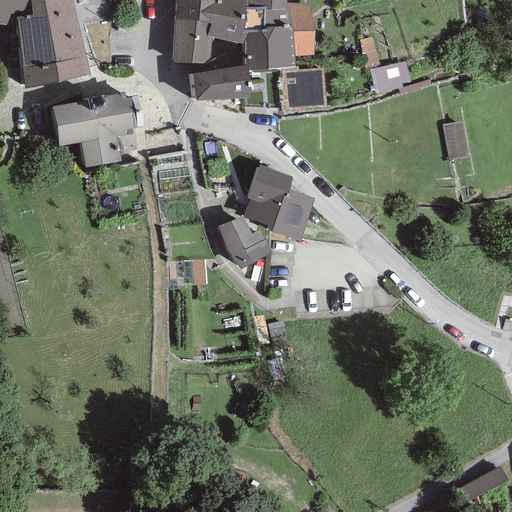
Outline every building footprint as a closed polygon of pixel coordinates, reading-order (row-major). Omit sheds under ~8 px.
[(0,0),(0,24),(17,26),(15,18),(32,16),(30,0),(0,0)] [(15,18),(17,26),(27,89),(89,76),(71,0),(30,0),(32,16),(15,18)] [(174,0),(172,62),(208,64),(209,42),(210,0),(174,0)] [(210,0),(209,42),(211,42),(244,44),(245,31),(263,32),(265,11),(265,8),(245,7),(245,0),(210,0)] [(286,3),(286,0),(245,0),(245,7),(265,8),(265,11),(286,10),(286,3)] [(311,3),(286,3),(286,10),(293,57),(315,55),(311,3)] [(278,68),(295,67),(293,57),(286,10),(265,11),(263,32),(245,31),(244,44),(244,65),(244,71),(248,71),(278,68)] [(408,64),(373,69),(376,93),(412,88),(408,64)] [(250,97),(248,71),(244,71),(244,65),(189,76),(190,98),(195,98),(196,102),(250,97)] [(297,67),(295,67),(278,68),(282,111),(326,107),(323,69),(298,71),(297,67)] [(81,102),(52,107),(59,146),(80,142),(85,167),(121,160),(116,137),(133,134),(132,129),(143,127),(137,96),(125,98),(124,93),(103,97),(103,95),(81,100),(81,102)] [(459,122),(440,126),(447,162),(466,158),(459,122)] [(293,177),(257,165),(245,200),(249,201),(243,217),(268,227),(267,232),(298,243),(314,200),(289,191),(293,177)] [(243,216),(218,227),(228,251),(241,269),(270,253),(259,230),(251,235),(243,216)] [(507,482),(501,469),(454,492),(461,505),(507,482)]
